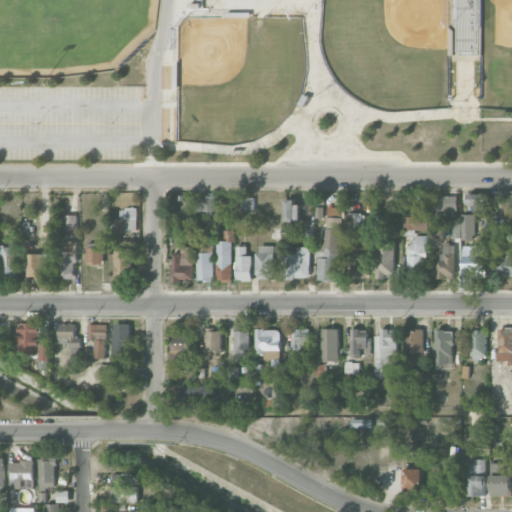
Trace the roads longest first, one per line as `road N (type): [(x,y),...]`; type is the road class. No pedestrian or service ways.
road 1 (residential): [(511,175),(0,178)]
road 2 (tertiary): [(511,303),(0,304)]
road 3 (tertiary): [(0,430),(207,438),(366,511)]
road 4 (residential): [(155,178),(154,431)]
